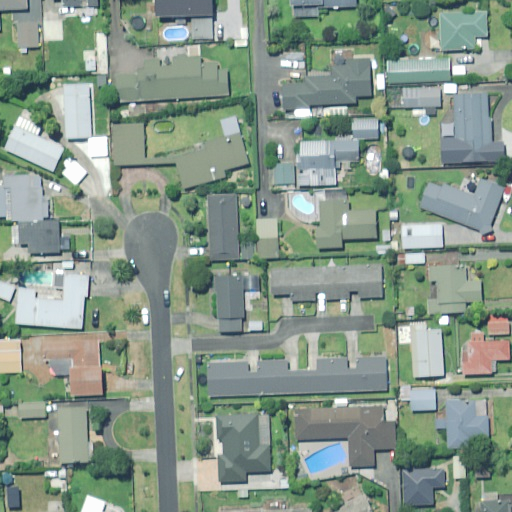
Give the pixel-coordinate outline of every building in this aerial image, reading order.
[(0,0),(0,10),(21,10),(22,46),(44,45),(43,21),(36,21),(36,6),(32,7),(31,0),(0,0)] [(66,0),(67,13),(94,13),(93,0),(66,0)] [(213,39),(212,0),(161,0),(162,18),(195,17),(195,40),(213,39)] [(293,0),(294,5),(298,5),(298,15),(322,14),(322,4),(360,3),(359,0),(293,0)] [(440,35),(443,35),(443,47),(478,46),(478,33),(490,33),(490,9),(443,10),(443,29),(440,29),(440,35)] [(96,34),(96,25),(73,25),(73,34),(96,34)] [(113,88),(114,102),(231,94),(230,67),(219,68),(219,58),(207,59),(207,55),(191,56),(190,53),(179,54),(180,64),(166,65),(165,57),(150,58),(151,68),(144,68),(144,73),(121,74),(122,88),(113,88)] [(452,56),(391,58),(392,81),(453,78),(452,56)] [(98,69),(98,58),(88,58),(88,69),(98,69)] [(372,95),(371,58),(347,58),(348,65),(332,66),(332,76),(308,77),(308,83),(284,84),(285,109),(312,108),(311,105),(358,103),(358,96),(372,95)] [(100,99),(100,81),(66,82),(69,136),(94,135),(92,99),(100,99)] [(443,104),(443,85),(405,87),(406,105),(443,104)] [(491,114),(491,90),(460,91),(460,101),(456,101),(458,161),(499,160),(498,142),(495,142),(494,114),(491,114)] [(58,171),(69,147),(40,133),(44,123),(22,113),(6,147),(58,171)] [(300,174),(300,185),(336,184),(336,169),(342,169),(342,163),(360,162),(360,140),(379,140),(379,119),(354,119),(354,136),(337,136),(337,140),(302,140),(302,155),(304,155),(304,160),(298,160),(298,170),(306,170),(306,174),(300,174)] [(149,161),(146,120),(115,122),(117,163),(149,161)] [(250,163),(242,132),(206,142),(208,149),(176,158),(185,188),(227,177),(226,170),(250,163)] [(296,164),(271,163),(271,188),(296,188),(296,164)] [(507,184),(483,176),(476,196),(445,184),(444,187),(428,182),(419,207),(489,232),(507,184)] [(65,223),(50,224),(49,177),(36,177),(10,177),(10,191),(0,191),(0,217),(12,217),(12,220),(26,220),(26,225),(18,225),(18,245),(34,245),(35,253),(66,252),(65,223)] [(349,190),(326,191),(327,200),(320,200),(321,226),(316,226),(317,248),(343,247),(343,239),(377,238),(376,211),(350,212),(349,190)] [(240,259),(237,193),(209,194),(212,260),(240,259)] [(445,247),(445,224),(403,225),(404,248),(445,247)] [(281,257),(280,236),(259,237),(260,257),(281,257)] [(255,238),(244,238),(244,259),(255,259),(255,238)] [(390,244),(378,245),(378,254),(391,253),(390,244)] [(426,262),(426,253),(401,255),(401,264),(426,262)] [(454,270),(454,265),(430,265),(430,281),(439,281),(440,299),(429,300),(430,313),(468,312),(468,301),(481,301),(481,281),(468,281),(468,264),(460,265),(460,269),(454,270)] [(385,297),(383,265),(272,270),(273,295),(293,294),(293,301),(318,300),(317,292),(327,292),(327,299),(351,298),(351,291),(361,291),(361,298),(385,297)] [(91,295),(93,274),(58,271),(57,286),(66,287),(65,298),(37,295),(38,286),(21,286),(18,322),(84,327),(86,295),(91,295)] [(246,332),(245,274),(216,274),(216,291),(219,291),(220,332),(246,332)] [(18,285),(1,279),(0,282),(0,294),(12,300),(18,285)] [(511,313),(490,314),(490,334),(511,333),(511,313)] [(267,321),(251,321),(251,331),(266,332),(267,321)] [(445,353),(444,345),(443,329),(430,330),(430,324),(411,325),(415,377),(447,375),(445,353)] [(511,339),(486,340),(485,330),(473,331),(473,340),(470,340),(470,349),(465,350),(466,372),(495,371),(494,358),(511,357),(511,339)] [(49,362),(54,362),(60,375),(76,375),(76,396),(107,396),(107,391),(117,391),(117,372),(106,372),(106,340),(101,340),(101,335),(91,335),(91,338),(77,338),(77,344),(49,344),(49,362)] [(29,373),(29,341),(2,340),(2,373),(29,373)] [(254,374),(253,363),(211,364),(212,398),(391,392),(390,358),(361,359),(361,370),(351,370),(351,359),(322,360),(322,372),(291,373),(291,362),(263,363),(263,374),(254,374)] [(440,388),(413,388),(413,410),(440,410),(440,388)] [(478,414),(478,398),(448,399),(448,417),(437,417),(437,426),(450,426),(450,446),(472,445),(472,434),(491,433),(491,414),(478,414)] [(53,402),(26,402),(25,417),(52,418),(53,402)] [(64,442),(65,463),(99,462),(99,441),(95,441),(94,406),(65,407),(65,434),(62,434),(62,442),(64,442)] [(385,422),(384,406),(297,411),(298,439),(350,437),(351,466),(375,465),(374,449),(397,448),(396,421),(385,422)] [(272,445),(272,415),(217,415),(217,439),(224,439),(224,454),(219,454),(219,481),(248,481),(248,471),(272,471),(272,445)] [(473,457),(456,457),(456,478),(473,477),(473,457)] [(494,477),(494,458),(479,458),(479,477),(494,477)] [(449,486),(449,469),(405,470),(407,505),(435,504),(434,486),(449,486)] [(107,501),(95,496),(88,511),(126,511),(106,504),(107,501)] [(315,511),(315,509),(231,511),(372,511),(365,497),(343,508),(343,510),(338,511),(315,511)] [(496,505),(496,501),(485,501),(485,511),(511,511),(511,505),(511,500),(502,501),(502,505),(496,505)]
